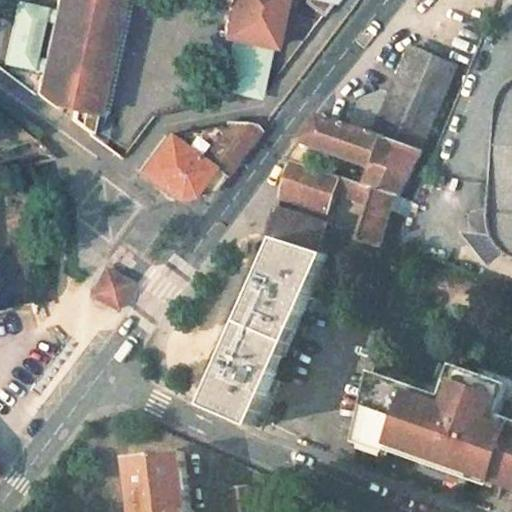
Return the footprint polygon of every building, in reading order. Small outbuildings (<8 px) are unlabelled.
[(119,0),(57,0),(55,13),(41,78),(38,93),(59,98),(57,104),(75,108),(96,112),(119,0)] [(231,0),(221,37),(228,39),(270,49),(277,52),(285,0),(288,0),(339,9),(341,0),(231,0)] [(55,13),(15,5),(2,70),(41,78),(55,13)] [(228,39),(216,93),(257,102),(270,49),(228,39)] [(460,61),(414,40),(390,95),(377,90),(364,96),(353,121),(423,146),(460,61)] [(511,73),(507,78),(502,82),(498,87),(494,99),(484,218),(485,224),(489,236),(492,241),(497,247),(499,249),(506,255),(511,257),(511,73)] [(333,113),(323,109),(295,146),(328,158),(333,144),(371,157),(362,181),(372,184),(376,186),(396,191),(401,193),(423,146),(353,121),(333,113)] [(242,119),(226,114),(163,134),(139,168),(159,183),(175,196),(213,189),(259,128),(242,119)] [(50,153),(21,162),(26,176),(67,165),(50,153)] [(338,174),(289,158),(282,193),(328,211),(338,174)] [(376,186),(372,184),(353,257),(376,263),(377,258),(396,191),(376,186)] [(318,219),(279,206),(273,235),(282,238),(311,246),(318,219)] [(311,246),(282,238),(262,284),(260,293),(276,298),(275,300),(307,310),(331,252),(311,246)] [(105,272),(94,294),(119,307),(131,285),(118,279),(105,272)] [(276,298),(260,293),(247,317),(263,323),(275,300),(276,298)] [(307,310),(275,300),(263,323),(247,317),(211,405),(239,416),(257,424),(307,310)] [(511,412),(504,410),(511,386),(511,377),(458,360),(447,390),(374,364),(360,426),(389,436),(386,442),(494,481),(496,474),(511,480),(511,412)] [(180,455),(126,461),(133,511),(188,511),(186,493),(192,493),(188,474),(182,475),(180,455)] [(252,511),(246,486),(229,490),(234,511),(252,511)]
